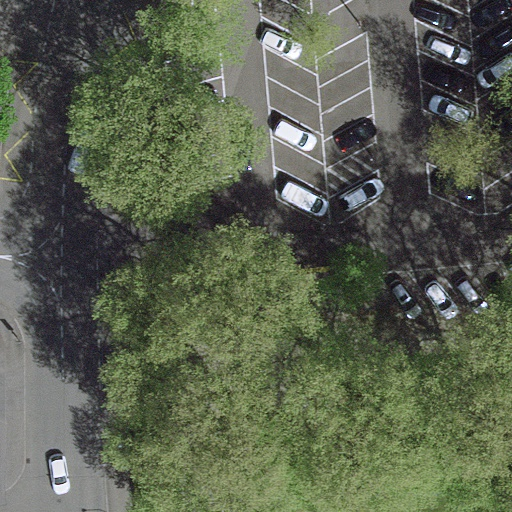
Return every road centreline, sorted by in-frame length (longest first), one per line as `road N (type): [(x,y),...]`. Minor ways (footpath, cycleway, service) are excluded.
road 1 (residential): [(61,262),(66,120),(93,0)]
road 2 (residential): [(60,511),(61,262)]
